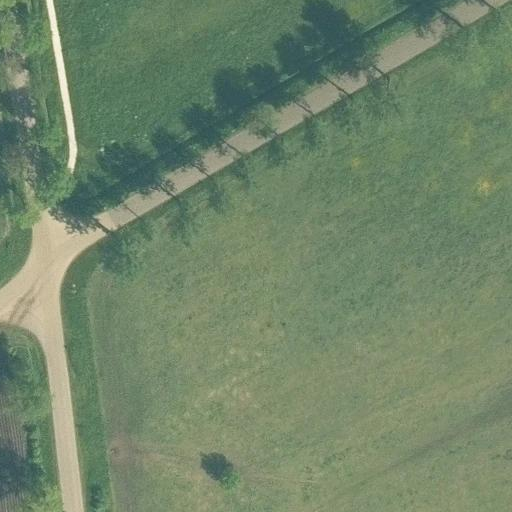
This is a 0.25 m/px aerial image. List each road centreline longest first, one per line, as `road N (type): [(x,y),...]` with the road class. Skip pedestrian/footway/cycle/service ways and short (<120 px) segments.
road 1 (tertiary): [(45,262),(488,0)]
road 2 (tertiary): [(45,262),(4,0)]
road 3 (tertiary): [(72,511),(45,262)]
